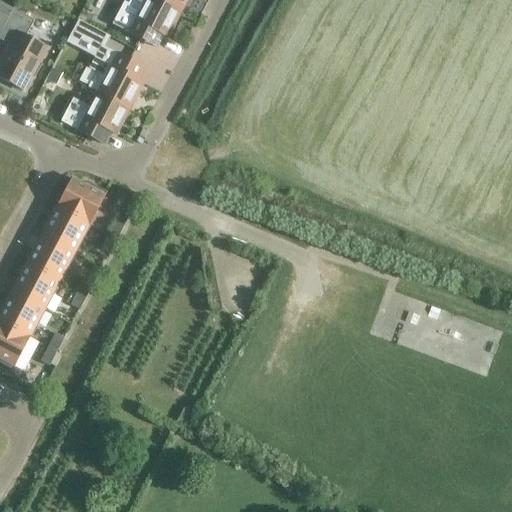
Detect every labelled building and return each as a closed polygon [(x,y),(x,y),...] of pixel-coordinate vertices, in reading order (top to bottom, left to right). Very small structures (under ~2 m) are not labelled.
[(111,25),(160,51),(180,13),(156,0),(145,0),(139,11),(124,2),(111,25)] [(156,0),(180,13),(186,0),(156,0)] [(0,32),(12,10),(0,3),(0,32)] [(12,10),(0,32),(0,41),(9,46),(0,63),(0,79),(23,92),(46,49),(24,38),(33,21),(12,10)] [(105,37),(77,22),(70,36),(80,41),(82,38),(96,45),(100,38),(103,40),(105,37)] [(95,73),(87,88),(96,93),(129,110),(149,72),(100,46),(88,69),(95,73)] [(129,110),(96,93),(88,108),(72,100),(60,123),(108,148),(129,110)] [(71,179),(56,208),(88,226),(106,193),(85,182),(83,186),(71,179)] [(56,208),(41,236),(74,254),(88,226),(56,208)] [(114,221),(107,235),(116,240),(123,226),(114,221)] [(109,254),(116,240),(107,235),(100,249),(109,254)] [(26,264),(59,282),(74,254),(41,236),(26,264)] [(26,264),(11,293),(44,311),(59,282),(26,264)] [(84,278),(77,292),(86,297),(93,283),(84,278)] [(79,310),(86,297),(77,292),(70,306),(79,310)] [(11,293),(0,312),(0,323),(29,339),(44,311),(11,293)] [(29,339),(0,323),(0,365),(12,371),(29,339)] [(54,334),(47,348),(56,353),(63,339),(54,334)] [(49,367),(56,353),(47,348),(40,362),(49,367)]
